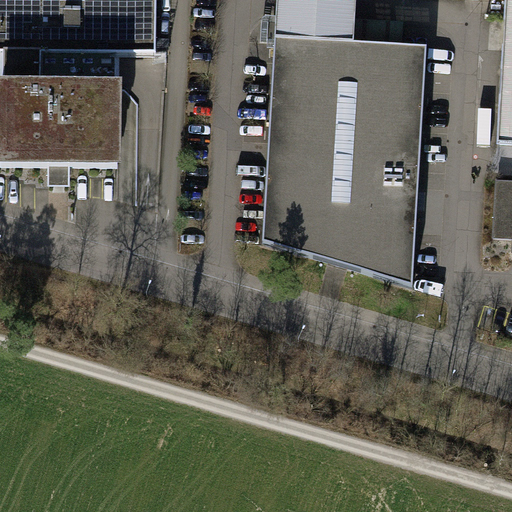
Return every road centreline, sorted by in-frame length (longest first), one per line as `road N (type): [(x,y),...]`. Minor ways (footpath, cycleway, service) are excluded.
road 1 (unknown): [(243,15),(416,25),(443,34),(463,57),(475,92),(454,368)]
road 2 (residential): [(511,385),(0,233)]
road 3 (track): [(511,496),(0,345)]
road 4 (unknown): [(214,296),(243,15)]
road 5 (unknown): [(166,0),(154,278)]
